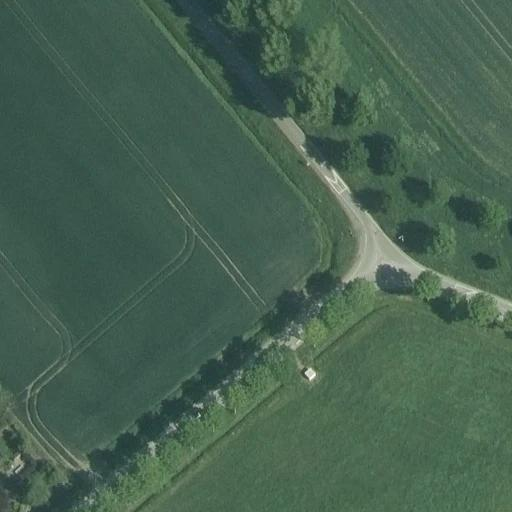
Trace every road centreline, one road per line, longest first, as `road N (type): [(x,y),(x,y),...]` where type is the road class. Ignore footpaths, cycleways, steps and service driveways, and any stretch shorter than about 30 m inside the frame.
road 1 (unclassified): [(87,511),(389,261)]
road 2 (tertiary): [(389,261),(185,0)]
road 3 (track): [(293,0),(453,192)]
road 4 (tertiary): [(511,315),(389,261)]
